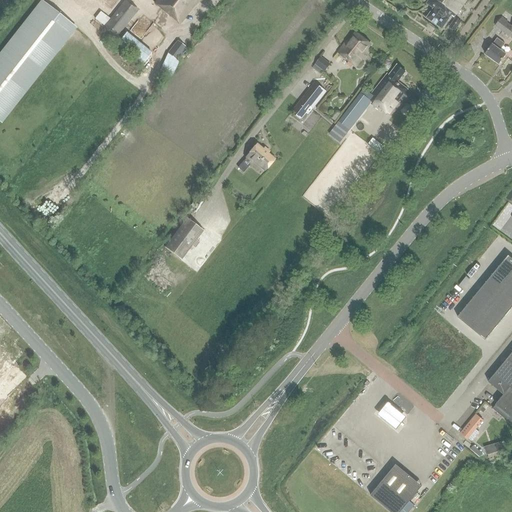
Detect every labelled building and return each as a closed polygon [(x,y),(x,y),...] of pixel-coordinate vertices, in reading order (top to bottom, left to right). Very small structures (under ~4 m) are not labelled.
[(123,28),(122,27),(139,8),(129,0),(126,0),(110,19),(105,25),(109,28),(106,32),(114,39),(123,28)] [(158,0),(155,4),(180,24),(198,0),(158,0)] [(466,0),(429,0),(427,4),(434,9),(427,19),(442,30),(452,16),(454,18),(466,0)] [(42,2),(0,55),(0,121),(1,122),(75,27),(42,2)] [(100,12),(95,19),(104,26),(105,25),(110,19),(100,12)] [(456,18),(455,19),(450,27),(455,31),(461,22),(456,18)] [(495,26),(511,38),(511,24),(511,26),(500,18),(495,26)] [(95,22),(92,26),(102,32),(104,27),(95,22)] [(147,65),(157,53),(132,31),(122,43),(147,65)] [(364,55),(363,54),(370,45),(356,35),(349,43),(347,42),(338,54),(356,66),(364,55)] [(505,44),(496,38),(485,55),(495,62),(499,64),(506,54),(500,51),(505,44)] [(186,47),(177,41),(167,54),(176,60),(186,47)] [(320,68),(325,72),(331,64),(326,60),(320,68)] [(340,123),(339,123),(335,128),(330,135),(340,143),(349,130),(347,128),(344,126),(352,115),(356,118),(368,102),(381,113),(383,110),(389,116),(404,98),(409,102),(414,96),(408,92),(409,90),(398,82),(406,72),(397,66),(390,76),(387,74),(371,95),(364,90),(340,123)] [(323,90),(315,84),(292,113),(300,119),(306,111),(309,113),(313,109),(310,106),(323,90)] [(391,156),(398,144),(393,141),(386,152),(391,156)] [(244,162),(238,169),(244,174),(250,166),(248,165),(250,162),(252,164),(253,162),(265,171),(274,160),(258,146),(247,159),(247,160),(245,163),(244,162)] [(181,261),(203,232),(187,220),(165,249),(181,261)] [(511,258),(508,256),(458,318),(485,340),(511,308),(511,258)] [(447,325),(421,357),(453,382),(478,349),(447,325)] [(502,415),(511,422),(511,353),(488,382),(504,395),(493,409),(496,406),(504,412),(502,415)] [(386,402),(376,414),(395,430),(405,418),(386,402)] [(484,413),(489,407),(485,404),(480,410),(484,413)] [(467,439),(483,421),(476,415),(460,433),(467,439)] [(492,445),(495,453),(503,450),(501,442),(492,445)] [(396,465),(371,496),(390,511),(408,511),(414,506),(404,497),(416,481),(396,465)]
